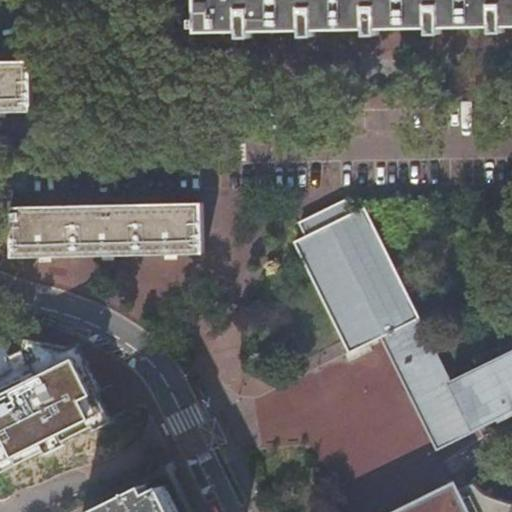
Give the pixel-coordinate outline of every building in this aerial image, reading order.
[(199,0),(200,31),(241,30),(241,36),(253,36),(253,31),(252,0),(199,0)] [(303,29),(301,0),(252,0),(253,31),(303,29)] [(346,28),(345,0),(301,0),(303,29),(304,35),(316,35),(317,29),(333,28),(346,28)] [(392,27),(390,0),(345,0),(346,28),(366,28),(366,35),(379,34),(381,28),(392,27)] [(442,26),(440,0),(390,0),(392,27),(430,28),(430,33),(442,33),(442,26)] [(511,25),(511,0),(440,0),(442,26),(493,25),(493,31),(505,32),(506,25),(511,25)] [(0,111),(27,111),(25,61),(0,61),(0,111)] [(348,348),(417,313),(415,310),(417,308),(369,212),(367,213),(364,207),(353,212),(346,199),(300,222),(306,236),(296,241),(299,248),(297,249),(344,345),(346,344),(348,348)] [(200,253),(199,203),(137,204),(11,207),(12,256),(200,253)] [(511,351),(452,381),(417,313),(348,348),(350,351),(382,336),(411,394),(410,395),(430,435),(431,434),(438,449),(475,431),(476,432),(478,431),(477,430),(511,412),(511,351)] [(0,473),(15,466),(23,462),(44,452),(63,442),(99,424),(112,417),(100,393),(87,365),(80,368),(71,349),(26,340),(15,338),(0,345),(7,359),(14,372),(0,378),(0,473)] [(174,511),(159,481),(146,487),(143,480),(85,508),(87,511),(174,511)] [(511,511),(511,501),(503,500),(500,500),(485,493),(480,489),(472,483),(458,489),(469,511),(511,511)] [(469,511),(458,489),(456,485),(401,511),(469,511)]
